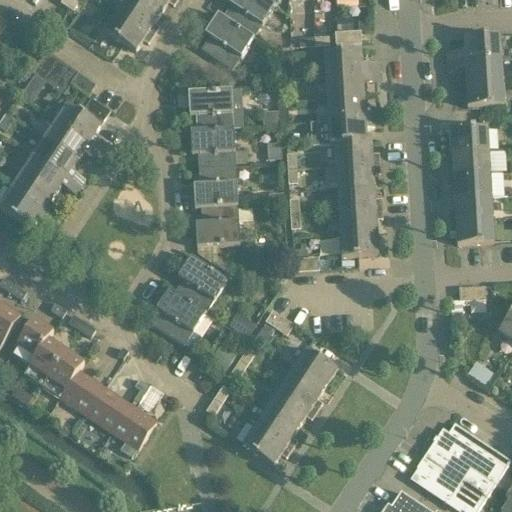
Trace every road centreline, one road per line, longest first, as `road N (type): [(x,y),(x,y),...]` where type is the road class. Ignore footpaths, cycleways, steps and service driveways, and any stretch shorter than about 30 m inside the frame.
road 1 (residential): [(424,280),(409,28)]
road 2 (residential): [(113,328),(168,241),(160,153),(138,130)]
road 3 (residential): [(35,280),(138,130)]
road 4 (residential): [(145,97),(0,6)]
road 5 (residential): [(340,511),(421,382)]
road 6 (residential): [(206,407),(154,375),(113,328)]
